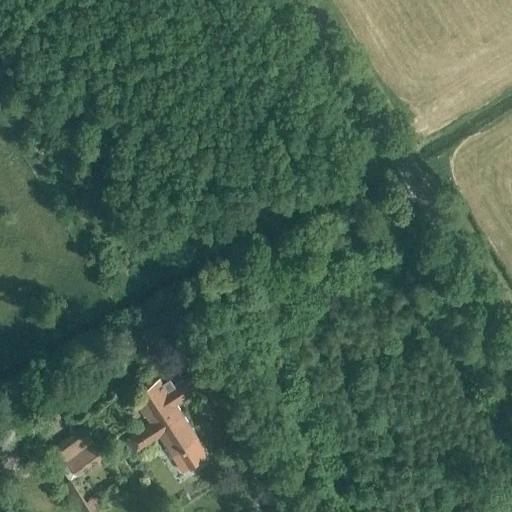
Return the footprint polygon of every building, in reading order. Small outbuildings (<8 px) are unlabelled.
[(178,332),(163,346),(177,360),(192,346),(178,332)] [(150,422),(127,437),(137,451),(160,436),(174,457),(183,471),(210,453),(201,440),(178,405),(203,388),(219,377),(210,362),(193,373),(175,386),(179,392),(167,400),(155,382),(132,397),(145,417),(147,416),(150,422)] [(17,443),(42,426),(33,413),(8,431),(17,443)] [(78,478),(104,457),(82,426),(56,445),(78,478)] [(70,482),(72,481),(77,477),(58,450),(51,455),(70,482)] [(87,502),(72,481),(70,482),(64,487),(80,511),(97,511),(103,509),(97,497),(87,502)]
